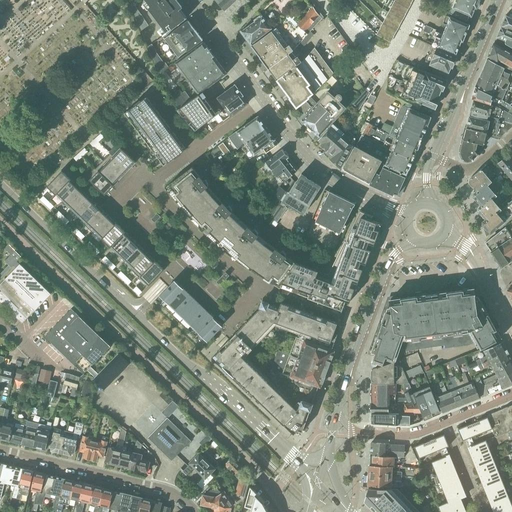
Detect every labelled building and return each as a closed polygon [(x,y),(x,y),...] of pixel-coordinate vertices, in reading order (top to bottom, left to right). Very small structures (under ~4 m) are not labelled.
[(163,36),(187,18),(177,6),(175,8),(171,4),(174,1),(173,0),(145,0),(151,7),(149,8),(166,32),(163,35),(163,36)] [(216,0),(225,10),(236,0),(216,0)] [(298,0),(268,0),(257,12),(259,16),(254,20),(255,21),(241,31),(251,44),(272,28),(278,24),(298,1),(298,0)] [(272,28),(251,44),(251,45),(251,44),(252,46),(260,57),(284,39),(293,29),(297,24),(313,7),(308,0),(298,0),(298,1),(278,24),(272,28)] [(479,2),(474,0),(450,0),(448,6),(451,8),(449,13),(467,21),(469,16),(471,16),(475,7),(476,8),(479,2)] [(406,14),(409,9),(394,1),(391,7),(406,14)] [(141,31),(149,26),(134,5),(131,8),(141,31)] [(292,51),(296,48),(296,47),(297,46),(310,31),(321,19),(324,17),(314,5),(313,7),(297,24),(293,29),(284,39),(260,57),(269,69),(269,68),(292,51)] [(511,13),(508,11),(501,27),(511,31),(511,13)] [(386,18),(400,25),(403,20),(388,12),(386,18)] [(442,32),(441,34),(452,39),(452,40),(460,43),(461,41),(462,41),(469,25),(446,15),(443,24),(447,25),(443,33),(442,32)] [(189,21),(170,35),(165,39),(171,48),(196,30),(189,21)] [(380,29),(394,36),(397,31),(383,23),(380,29)] [(432,28),(426,26),(423,31),(430,34),(432,28)] [(511,31),(501,27),(496,38),(505,41),(505,42),(505,43),(506,44),(511,47),(511,31)] [(178,57),(184,53),(202,39),(196,30),(171,48),(178,57)] [(452,39),(441,34),(436,31),(433,37),(436,38),(433,44),(456,54),(460,43),(452,40),(452,39)] [(187,78),(215,58),(203,42),(175,62),(187,78)] [(152,44),(148,47),(151,54),(151,55),(156,52),(155,51),(157,50),(152,44)] [(498,62),(498,60),(505,64),(506,67),(506,68),(511,71),(511,54),(494,44),(489,56),(498,62)] [(437,48),(433,47),(430,54),(429,54),(425,62),(448,72),(451,66),(452,67),(457,56),(437,48)] [(301,54),(296,48),(292,51),(269,68),(277,79),(296,65),(301,61),(298,57),(301,54)] [(301,62),(296,66),(301,73),(309,84),(310,83),(311,85),(316,91),(333,73),(315,48),(306,59),(304,60),(301,62)] [(156,52),(151,55),(154,61),(160,57),(156,52)] [(160,57),(154,61),(157,68),(164,63),(160,57)] [(187,78),(188,80),(198,94),(227,73),(215,58),(187,78)] [(480,77),(508,91),(511,92),(511,74),(503,71),(504,68),(487,60),(480,77)] [(165,62),(164,63),(157,68),(160,74),(169,68),(165,62)] [(296,107),(298,106),(305,100),(309,97),(308,97),(316,91),(311,85),(310,83),(309,84),(301,73),(296,66),(296,65),(277,79),(290,97),(290,98),(296,107)] [(411,106),(412,106),(413,102),(419,104),(420,101),(435,108),(446,81),(426,72),(426,73),(418,69),(408,65),(395,97),(406,103),(406,102),(412,105),(411,106)] [(480,77),(475,88),(501,100),(504,101),(507,103),(510,94),(507,93),(508,91),(480,77)] [(225,108),(243,95),(235,85),(212,101),(218,108),(222,105),(225,108)] [(511,105),(509,104),(507,103),(504,101),(501,100),(475,88),(472,97),(473,100),(494,106),(497,107),(498,102),(501,103),(500,104),(510,110),(508,113),(511,114),(511,105)] [(366,89),(352,103),(359,110),(370,93),(366,89)] [(185,90),(172,98),(176,108),(191,99),(185,90)] [(312,130),(319,136),(333,120),(334,121),(347,108),(340,102),(342,99),(342,96),(340,94),(337,94),(335,97),(328,91),(312,109),(305,100),(298,106),(306,115),(302,120),(308,126),(305,129),(309,133),(312,130)] [(192,99),(180,108),(198,128),(215,116),(200,94),(196,97),(192,99)] [(218,114),(218,115),(215,118),(219,124),(248,102),(243,95),(225,108),(225,109),(218,114)] [(124,114),(131,123),(153,106),(147,97),(124,114)] [(487,115),(511,123),(511,114),(508,113),(498,107),(498,108),(497,107),(494,106),(473,100),(474,101),(471,110),(472,110),(487,115)] [(398,123),(423,135),(431,118),(410,109),(411,106),(412,105),(406,102),(406,103),(405,106),(401,108),(395,122),(398,123)] [(160,114),(153,106),(131,123),(137,131),(160,114)] [(496,134),(496,136),(496,137),(500,138),(501,138),(501,137),(511,127),(511,123),(487,115),(472,110),(470,117),(469,117),(468,120),(466,129),(486,134),(487,132),(496,134)] [(166,123),(160,114),(137,131),(144,140),(166,123)] [(233,135),(241,146),(267,128),(258,116),(233,135)] [(384,123),(381,130),(390,135),(417,148),(423,135),(398,123),(395,122),(393,127),(384,123)] [(173,131),(166,123),(144,140),(150,148),(173,131)] [(365,129),(362,135),(386,149),(412,160),(417,148),(390,135),(381,130),(368,123),(365,129)] [(323,146),(328,150),(341,135),(336,130),(338,128),(333,124),(319,140),(323,144),(323,146)] [(197,130),(202,136),(209,131),(203,125),(197,130)] [(276,140),(267,128),(241,146),(250,158),(263,149),(266,153),(278,145),(275,141),(276,140)] [(486,136),(493,138),(484,145),(490,147),(501,138),(500,138),(496,137),(496,136),(496,134),(487,132),(486,134),(466,129),(463,141),(477,144),(477,143),(483,145),(486,136)] [(179,140),(173,131),(150,148),(157,157),(179,140)] [(352,145),(341,135),(328,150),(328,151),(328,154),(333,157),(331,159),(341,167),(352,145)] [(412,161),(412,160),(386,149),(362,135),(355,148),(366,154),(380,163),(375,172),(370,184),(393,195),(394,193),(397,194),(398,193),(399,193),(405,181),(404,181),(412,166),(411,164),(412,161)] [(179,140),(157,157),(163,166),(186,149),(179,140)] [(475,152),(477,144),(463,141),(462,148),(462,158),(466,160),(470,160),(471,159),(472,160),(474,159),(473,158),(477,154),(475,152)] [(364,182),(370,184),(375,172),(380,163),(366,154),(355,148),(353,150),(350,157),(343,169),(354,175),(364,182)] [(113,156),(127,171),(135,163),(120,149),(113,156)] [(231,153),(228,149),(223,152),(226,157),(231,153)] [(283,150),(282,151),(266,163),(278,177),(279,176),(284,182),(297,172),(287,159),(289,158),(283,150)] [(511,153),(507,158),(506,156),(498,163),(511,179),(511,153)] [(127,171),(113,156),(113,157),(110,154),(103,162),(120,179),(127,171)] [(95,169),(113,186),(120,179),(103,162),(95,169)] [(473,188),(476,192),(485,183),(487,185),(491,181),(489,179),(493,175),(485,166),(468,180),(468,183),(472,189),(473,188)] [(200,177),(199,175),(192,167),(169,185),(173,190),(184,204),(193,214),(215,194),(209,187),(208,186),(210,184),(204,173),(204,175),(200,177)] [(113,186),(95,169),(94,169),(87,176),(94,184),(100,189),(105,194),(113,186)] [(62,171),(48,186),(56,194),(70,179),(62,171)] [(267,222),(270,224),(273,219),(279,222),(288,210),(284,206),(286,204),(303,214),(321,187),(307,178),(307,177),(302,174),(297,182),(296,182),(289,192),(267,222)] [(493,180),(491,181),(487,185),(485,183),(476,192),(473,194),(473,197),(480,206),(490,198),(492,200),(497,195),(506,188),(496,177),(493,180)] [(70,179),(56,194),(64,201),(78,186),(70,179)] [(86,194),(78,186),(64,201),(71,209),(86,194)] [(315,221),(328,227),(342,197),(329,191),(329,192),(315,221)] [(86,194),(71,209),(79,216),(94,201),(86,194)] [(239,219),(233,213),(232,212),(234,210),(227,199),(227,200),(223,203),(222,202),(215,194),(193,214),(197,218),(207,229),(210,232),(219,241),(239,219)] [(477,211),(485,220),(494,212),(496,214),(499,211),(500,210),(496,205),(501,200),(497,195),(492,200),(490,198),(480,206),(477,208),(477,211)] [(45,205),(48,201),(43,196),(40,200),(45,205)] [(355,204),(342,197),(328,227),(340,233),(354,206),(355,204)] [(265,209),(272,214),(279,205),(271,199),(265,209)] [(502,216),(499,211),(496,214),(494,212),(485,220),(482,223),(481,225),(485,237),(488,233),(489,234),(511,214),(511,200),(510,202),(509,203),(508,204),(511,209),(502,216)] [(48,201),(45,205),(51,210),(54,206),(48,201)] [(94,201),(79,216),(87,224),(101,209),(94,201)] [(101,209),(87,224),(85,226),(93,233),(95,231),(109,216),(101,209)] [(346,301),(350,302),(355,288),(354,288),(356,283),(358,283),(363,269),(364,264),(366,264),(371,250),(371,249),(372,245),(374,245),(379,231),(379,230),(380,224),(371,220),(373,216),(360,210),(348,235),(346,242),(345,241),(328,274),(318,271),(308,298),(342,310),(346,301)] [(61,220),(64,216),(59,211),(56,215),(61,220)] [(160,217),(157,213),(151,219),(155,223),(160,217)] [(64,216),(61,220),(66,225),(69,221),(64,216)] [(109,216),(95,231),(102,239),(117,224),(109,216)] [(248,227),(247,226),(239,219),(219,241),(220,242),(238,257),(248,265),(266,242),(259,236),(258,235),(260,233),(253,223),(252,223),(253,224),(248,227)] [(125,231),(117,224),(102,239),(101,241),(108,248),(110,246),(125,231)] [(511,237),(506,227),(492,237),(508,262),(511,259),(511,237)] [(79,231),(76,235),(82,240),(85,236),(79,231)] [(125,231),(110,246),(118,254),(132,239),(125,231)] [(500,268),(508,262),(492,237),(485,243),(490,251),(489,252),(500,268)] [(140,246),(132,239),(118,254),(126,261),(140,246)] [(92,250),(95,246),(90,241),(87,245),(92,250)] [(295,262),(287,257),(286,256),(288,254),(279,244),(279,245),(280,246),(276,249),(274,248),(266,242),(248,265),(249,266),(253,269),(269,280),(279,287),(295,262)] [(0,274),(0,279),(12,268),(22,257),(9,244),(4,249),(10,255),(5,261),(9,265),(0,274)] [(100,251),(95,246),(92,250),(97,255),(100,251)] [(140,246),(126,261),(133,269),(148,254),(140,246)] [(148,254),(133,269),(132,271),(140,278),(141,276),(156,261),(148,254)] [(107,265),(111,262),(105,256),(102,260),(107,265)] [(156,261),(141,276),(149,284),(164,269),(156,261)] [(116,267),(111,262),(107,265),(113,270),(116,267)] [(318,271),(316,270),(295,262),(279,287),(308,298),(318,271)] [(6,279),(0,284),(0,302),(3,306),(4,306),(5,306),(6,306),(7,306),(7,305),(9,304),(16,310),(14,312),(14,313),(13,313),(13,314),(13,315),(14,315),(14,316),(22,324),(27,319),(37,308),(36,308),(39,305),(39,306),(51,293),(20,263),(8,276),(9,276),(6,279)] [(123,280),(126,276),(121,272),(118,275),(123,280)] [(225,273),(216,282),(220,285),(229,277),(225,273)] [(131,282),(126,276),(123,280),(128,285),(131,282)] [(156,300),(156,301),(164,308),(183,288),(175,280),(156,300)] [(139,295),(142,292),(136,286),(133,290),(139,295)] [(183,288),(164,308),(171,316),(191,295),(183,288)] [(372,361),(372,362),(372,363),(373,364),(374,365),(375,365),(376,365),(377,365),(377,364),(378,364),(379,360),(384,361),(385,356),(394,359),(395,355),(398,356),(399,352),(445,346),(445,349),(469,345),(477,341),(478,344),(481,349),(501,338),(498,332),(478,296),(476,297),(475,294),(474,289),(390,300),(390,304),(390,307),(387,307),(372,352),(374,352),(375,353),(372,361)] [(171,316),(179,323),(199,303),(191,295),(171,316)] [(297,430),(298,430),(303,432),(313,405),(312,405),(319,386),(277,370),(267,380),(241,355),(243,354),(274,322),(300,331),(298,338),(332,350),(338,334),(334,333),(338,323),(328,320),(289,306),(281,303),(279,308),(269,304),(262,301),(262,302),(260,308),(230,340),(229,339),(221,348),(219,350),(220,350),(211,359),(252,398),(254,395),(263,404),(284,424),(294,433),(297,430)] [(179,323),(187,331),(206,310),(199,303),(179,323)] [(86,370),(87,371),(110,346),(79,316),(71,309),(47,334),(55,341),(53,343),(76,366),(80,362),(87,369),(86,370)] [(187,331),(195,338),(214,318),(206,310),(187,331)] [(195,338),(202,345),(203,346),(222,326),(214,318),(195,338)] [(332,350),(298,338),(296,337),(289,355),(278,351),(271,368),(277,370),(319,386),(320,387),(334,351),(332,350)] [(476,362),(467,366),(468,370),(469,371),(473,369),(472,368),(479,366),(482,364),(482,365),(485,364),(484,362),(486,362),(508,352),(503,342),(484,351),(486,356),(476,361),(476,362)] [(482,364),(479,366),(480,370),(491,365),(493,370),(511,361),(511,359),(508,352),(486,362),(484,362),(485,364),(482,365),(482,364)] [(118,354),(115,356),(97,376),(96,376),(95,381),(104,390),(129,364),(118,354)] [(372,383),(372,385),(388,385),(396,385),(396,383),(404,384),(409,384),(407,379),(404,372),(399,360),(380,366),(372,369),(372,375),(372,380),(373,380),(373,383),(372,383)] [(496,375),(484,381),(485,385),(511,372),(511,361),(493,370),(496,375)] [(0,379),(0,382),(11,385),(14,371),(3,368),(0,379)] [(24,380),(27,371),(17,368),(15,377),(24,380)] [(42,369),(39,381),(49,384),(52,371),(42,369)] [(36,386),(39,374),(33,372),(30,385),(36,386)] [(483,386),(478,388),(482,397),(488,395),(486,390),(497,385),(499,390),(504,388),(511,384),(511,372),(485,385),(483,386)] [(74,375),(72,375),(68,373),(68,374),(67,373),(65,380),(62,393),(66,394),(68,385),(72,387),(70,396),(75,397),(78,384),(75,383),(77,376),(74,375)] [(465,373),(461,374),(463,381),(464,381),(472,401),(478,399),(480,398),(473,382),(469,384),(465,373)] [(457,376),(454,377),(465,404),(472,401),(464,381),(463,381),(460,382),(457,376)] [(479,376),(474,378),(478,388),(483,386),(479,376)] [(452,384),(449,386),(451,391),(457,407),(465,404),(454,377),(450,378),(450,379),(452,384)] [(50,380),(46,396),(54,398),(58,382),(50,380)] [(85,381),(82,395),(90,397),(93,383),(85,381)] [(443,382),(439,383),(440,386),(450,410),(457,407),(451,391),(447,392),(443,382)] [(402,398),(402,404),(404,404),(404,412),(421,412),(418,404),(413,393),(412,390),(409,384),(404,384),(404,385),(404,393),(405,394),(406,398),(402,398)] [(371,403),(371,404),(402,404),(402,398),(395,398),(395,394),(396,394),(396,385),(388,385),(372,385),(371,403)] [(430,386),(421,390),(433,417),(438,415),(441,414),(440,412),(430,386)] [(440,395),(436,396),(443,413),(450,410),(440,386),(437,387),(440,395)] [(421,390),(413,393),(418,404),(421,412),(424,419),(424,420),(427,419),(433,417),(421,390)] [(163,392),(159,395),(168,404),(171,401),(163,392)] [(371,404),(371,414),(395,414),(395,413),(399,414),(404,414),(404,412),(404,404),(402,404),(371,404)] [(511,407),(488,417),(492,429),(496,437),(511,432),(511,431),(511,407)] [(14,426),(15,420),(8,418),(10,410),(5,409),(0,429),(0,438),(10,441),(13,426),(14,426)] [(371,423),(371,424),(398,425),(399,414),(395,413),(395,414),(371,414),(371,423)] [(399,414),(398,425),(410,425),(410,414),(404,414),(399,414)] [(465,440),(471,437),(492,429),(488,417),(478,421),(479,423),(477,424),(476,422),(458,429),(463,441),(465,440)] [(148,438),(172,461),(191,441),(167,418),(148,438)] [(15,420),(14,426),(13,426),(10,441),(22,444),(27,421),(27,420),(22,419),(22,421),(15,420)] [(33,447),(39,424),(27,421),(22,444),(33,447)] [(39,424),(33,447),(45,450),(51,427),(52,423),(48,422),(47,426),(39,424)] [(79,432),(81,433),(83,425),(84,424),(76,422),(74,433),(67,431),(61,453),(71,456),(72,453),(74,454),(79,432)] [(51,451),(61,453),(67,431),(55,428),(53,434),(50,448),(52,448),(51,451)] [(206,434),(202,439),(207,443),(211,439),(206,434)] [(440,450),(446,447),(449,446),(444,435),(426,442),(427,444),(425,445),(424,443),(414,447),(419,458),(440,450)] [(83,436),(80,451),(85,453),(84,458),(85,458),(86,459),(88,460),(89,459),(90,459),(95,441),(88,439),(88,437),(83,436)] [(95,441),(90,459),(91,459),(92,461),(94,461),(95,460),(97,461),(98,456),(103,457),(108,438),(103,436),(101,442),(95,441)] [(465,440),(468,447),(474,445),(471,437),(465,440)] [(110,447),(106,462),(108,463),(109,464),(112,464),(113,464),(118,465),(124,441),(124,440),(118,438),(116,447),(113,446),(112,448),(110,447)] [(130,468),(129,469),(140,472),(140,470),(147,472),(149,461),(142,460),(143,454),(141,454),(142,445),(137,440),(136,440),(134,452),(130,468)] [(486,440),(474,445),(468,447),(473,457),(490,450),(486,440)] [(124,441),(118,465),(123,466),(124,467),(127,468),(128,468),(130,468),(134,452),(126,450),(128,442),(124,441)] [(371,455),(400,457),(404,458),(405,445),(372,443),(371,455)] [(446,447),(440,450),(443,457),(449,455),(446,447)] [(473,457),(477,467),(494,460),(490,450),(473,457)] [(207,461),(199,454),(190,463),(191,463),(183,472),(186,475),(195,467),(205,477),(218,464),(218,463),(212,457),(211,457),(207,461)] [(400,462),(400,457),(371,455),(370,465),(394,467),(395,462),(400,462)] [(457,475),(449,455),(443,457),(432,462),(440,482),(457,475)] [(224,465),(239,480),(250,475),(232,457),(224,465)] [(494,460),(477,467),(481,477),(498,470),(494,460)] [(14,467),(4,464),(0,482),(0,499),(1,499),(5,483),(10,484),(14,467)] [(368,469),(368,475),(402,477),(402,472),(393,471),(393,467),(394,467),(370,465),(370,468),(368,469)] [(14,467),(10,484),(15,486),(12,497),(16,499),(24,469),(14,467)] [(24,469),(16,499),(15,507),(19,508),(21,500),(24,488),(30,489),(34,471),(24,469)] [(415,478),(425,478),(426,478),(422,469),(421,469),(415,469),(415,478)] [(481,477),(485,488),(492,485),(493,487),(496,487),(497,489),(504,486),(503,482),(498,470),(481,477)] [(46,474),(36,472),(31,490),(37,491),(34,503),(33,509),(37,510),(39,504),(46,474)] [(51,494),(55,477),(46,474),(39,504),(43,505),(45,497),(50,498),(51,494)] [(250,475),(239,480),(235,494),(244,496),(250,475)] [(402,477),(368,475),(368,481),(369,483),(369,485),(402,487),(402,481),(402,477)] [(457,498),(458,499),(466,496),(457,475),(440,482),(448,502),(457,498)] [(51,494),(56,495),(53,506),(54,506),(53,511),(57,511),(65,479),(55,477),(51,494)] [(69,505),(70,499),(75,481),(65,479),(57,511),(59,511),(61,511),(64,503),(69,505)] [(425,479),(416,482),(419,490),(428,487),(425,479)] [(75,481),(70,499),(76,500),(73,511),(77,511),(84,484),(75,481)] [(82,511),(85,502),(90,504),(94,486),(84,484),(77,511),(82,511)] [(492,485),(485,488),(485,489),(486,491),(487,493),(491,503),(509,496),(504,486),(497,489),(496,487),(493,487),(492,485)] [(97,511),(104,488),(94,486),(90,504),(95,505),(93,511),(97,511)] [(267,511),(263,503),(265,501),(250,486),(245,506),(252,508),(250,511),(267,511)] [(104,488),(97,511),(102,511),(103,511),(105,511),(108,511),(109,508),(113,491),(104,488)] [(409,511),(395,497),(400,492),(400,493),(401,492),(397,489),(368,488),(364,501),(374,511),(409,511)] [(109,508),(115,510),(114,511),(119,511),(124,493),(113,491),(109,508)] [(213,509),(233,495),(232,494),(227,497),(224,492),(216,498),(203,495),(202,502),(203,505),(212,506),(213,509)] [(119,511),(123,511),(124,511),(128,511),(133,495),(124,493),(119,511)] [(133,495),(128,511),(139,511),(143,498),(133,495)] [(238,503),(233,495),(213,509),(215,511),(214,511),(230,511),(232,507),(238,503)] [(511,504),(509,496),(491,503),(494,511),(498,511),(511,506),(511,504)] [(149,511),(152,500),(143,498),(139,511),(149,511)] [(457,498),(448,502),(438,506),(440,511),(465,511),(462,503),(460,504),(458,499),(457,498)] [(152,500),(149,511),(159,511),(162,502),(152,500)]
